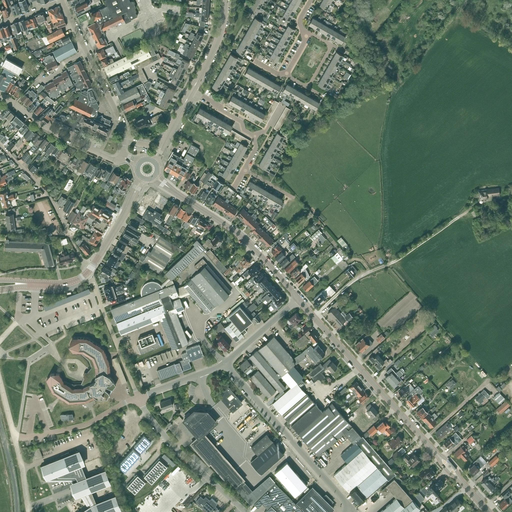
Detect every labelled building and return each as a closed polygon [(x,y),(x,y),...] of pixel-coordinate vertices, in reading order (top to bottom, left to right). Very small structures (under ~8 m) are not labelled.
[(7,0),(9,6),(11,6),(14,14),(21,11),(18,3),(14,5),(11,0),(7,0)] [(18,0),(22,10),(29,7),(26,1),(28,0),(27,0),(18,0)] [(90,0),(89,0),(75,7),(77,10),(76,10),(77,12),(78,12),(78,13),(86,9),(84,6),(85,6),(92,3),(90,0)] [(93,23),(88,26),(98,48),(107,44),(103,35),(105,34),(104,32),(103,30),(124,20),(126,23),(131,20),(130,20),(137,16),(134,9),(136,8),(132,1),(130,2),(129,0),(103,0),(105,5),(107,4),(108,6),(98,10),(99,11),(92,14),(94,20),(92,21),(93,23)] [(267,4),(263,2),(262,3),(257,0),(254,0),(252,4),(259,8),(260,7),(262,4),(265,6),(267,4)] [(288,6),(289,5),(285,3),(279,0),(278,0),(278,1),(282,3),(281,4),(288,7),(286,11),(285,11),(292,15),(295,10),(288,6)] [(291,1),(292,0),(291,0),(287,0),(291,2),(289,5),(288,6),(295,10),(298,5),(291,1)] [(330,4),(323,0),(322,0),(320,5),(322,7),(326,9),(326,10),(330,12),(331,10),(327,8),(329,4),(330,4)] [(259,8),(252,4),(249,10),(256,14),(258,10),(262,12),(264,10),(260,7),(259,8)] [(3,6),(0,6),(0,7),(1,10),(4,17),(9,15),(7,8),(4,9),(3,6)] [(48,11),(50,16),(52,21),(52,23),(56,22),(58,29),(66,26),(59,6),(48,11)] [(285,11),(286,11),(282,9),(281,11),(285,13),(282,17),(286,19),(289,21),(292,15),(285,11)] [(52,23),(52,21),(50,16),(45,17),(43,12),(35,15),(38,25),(40,25),(42,24),(42,23),(45,22),(50,34),(52,33),(53,32),(51,28),(54,27),(52,23)] [(30,19),(25,21),(28,29),(27,29),(29,32),(30,32),(29,28),(37,25),(34,17),(33,17),(31,18),(30,19)] [(318,21),(319,21),(321,18),(319,17),(317,20),(313,18),(308,25),(314,28),(318,21)] [(255,18),(252,23),(259,27),(259,26),(261,23),(267,26),(269,23),(267,21),(266,23),(262,21),(255,18)] [(24,20),(18,22),(21,30),(24,29),(26,34),(28,33),(24,20)] [(322,23),(319,21),(318,21),(314,28),(319,31),(323,24),(324,24),(326,21),(324,20),(322,23)] [(15,37),(16,37),(16,38),(18,37),(18,38),(19,38),(19,37),(22,36),(17,22),(12,24),(12,25),(10,25),(15,37)] [(263,29),(259,26),(259,27),(252,23),(249,29),(256,33),(256,32),(258,28),(262,31),(263,29)] [(329,27),(330,27),(332,24),(330,23),(328,26),(324,24),(323,24),(319,31),(325,34),(329,27)] [(285,31),(292,35),(295,29),(288,25),(286,30),(282,28),(282,27),(280,26),(278,28),(284,32),(285,31)] [(333,29),(330,27),(329,27),(325,34),(330,37),(334,30),(335,30),(337,27),(335,26),(333,29)] [(52,33),(50,34),(46,36),(42,38),(46,45),(49,43),(65,36),(61,28),(56,31),(53,32),(52,33)] [(253,38),(253,37),(255,34),(259,36),(260,34),(256,32),(256,33),(249,29),(246,34),(253,38)] [(340,33),(341,34),(343,30),(341,29),(339,32),(335,30),(334,30),(330,37),(335,41),(340,33)] [(340,33),(335,41),(339,43),(341,44),(341,43),(345,37),(346,37),(348,33),(346,32),(343,30),(341,34),(340,33)] [(289,40),(292,35),(285,31),(284,32),(283,35),(279,33),(276,31),(275,33),(278,35),(281,37),(282,36),(289,40)] [(191,32),(190,35),(201,41),(204,35),(198,32),(196,36),(194,35),(194,34),(191,32)] [(257,39),(253,37),(253,38),(246,34),(242,39),(249,43),(250,43),(252,39),(256,41),(257,39)] [(192,43),(198,46),(201,41),(190,35),(188,38),(192,40),(192,39),(194,39),(192,43)] [(68,36),(55,42),(57,45),(61,43),(61,41),(62,41),(64,44),(71,41),(68,36)] [(286,45),(289,40),(282,36),(281,37),(279,40),(276,38),(273,36),(272,38),(278,42),(279,42),(286,45)] [(246,49),(247,48),(249,45),(252,47),(254,45),(250,43),(249,43),(242,39),(239,45),(246,49)] [(71,42),(53,51),(58,61),(76,52),(71,42)] [(96,50),(100,59),(106,57),(107,56),(116,52),(113,45),(112,42),(110,43),(111,46),(104,49),(103,47),(96,50)] [(283,51),(286,45),(279,42),(278,42),(276,46),(273,44),(273,43),(270,42),(269,44),(275,48),(276,47),(283,51)] [(195,52),(198,46),(192,43),(190,47),(188,46),(189,45),(186,44),(184,46),(195,52)] [(104,67),(109,77),(134,65),(152,56),(151,56),(156,54),(151,44),(146,46),(104,67)] [(246,49),(239,45),(236,50),(243,54),(246,50),(249,52),(251,50),(247,48),(246,49)] [(195,52),(184,46),(183,49),(186,51),(187,50),(188,50),(186,55),(192,58),(195,52)] [(279,56),(283,51),(276,47),(275,48),(273,51),(270,49),(267,47),(266,49),(269,51),(272,53),(273,52),(279,56)] [(340,61),(340,62),(343,64),(344,63),(348,65),(349,63),(345,61),(344,62),(341,60),(343,56),(336,51),(333,57),(340,61)] [(273,52),(272,53),(270,56),(267,54),(265,56),(269,59),(270,58),(276,62),(279,56),(273,52)] [(178,58),(175,63),(176,63),(176,62),(180,64),(179,65),(187,68),(189,63),(182,59),(183,59),(179,57),(180,55),(177,53),(175,57),(178,58)] [(47,56),(54,69),(55,68),(58,66),(53,55),(51,56),(50,54),(47,56)] [(235,63),(237,59),(241,61),(242,59),(238,57),(238,58),(231,54),(228,59),(235,63)] [(54,69),(47,56),(44,57),(45,59),(43,60),(49,71),(52,69),(52,70),(54,69)] [(106,57),(100,59),(104,66),(114,61),(112,58),(108,60),(106,57)] [(337,67),(340,69),(341,68),(342,69),(343,68),(341,67),(338,65),(340,62),(340,61),(333,57),(330,62),(337,67)] [(2,65),(5,67),(18,75),(22,68),(6,58),(2,65)] [(239,65),(235,63),(228,59),(224,65),(231,69),(232,68),(234,65),(238,67),(239,65)] [(70,69),(71,71),(82,66),(80,61),(67,67),(69,70),(70,69)] [(142,69),(144,67),(141,62),(134,65),(137,71),(142,69)] [(184,74),(187,68),(179,65),(180,64),(176,62),(176,63),(175,63),(175,64),(179,66),(177,69),(177,70),(184,74)] [(335,71),(337,67),(330,62),(326,68),(334,72),(333,73),(337,75),(338,73),(335,71)] [(228,74),(229,73),(231,70),(235,72),(236,70),(232,68),(231,69),(224,65),(221,70),(228,74)] [(85,70),(82,66),(71,71),(72,73),(70,74),(72,77),(85,70)] [(0,88),(4,91),(5,89),(11,78),(13,75),(14,73),(5,67),(0,75),(0,88)] [(181,79),(184,74),(177,70),(177,69),(173,67),(170,73),(174,75),(174,76),(181,79)] [(251,78),(250,77),(254,70),(248,67),(244,74),(249,77),(247,80),(249,81),(251,78)] [(332,76),(333,73),(334,72),(326,68),(323,73),(331,77),(330,78),(334,80),(335,78),(332,76)] [(61,73),(67,84),(69,84),(70,85),(72,84),(69,77),(66,70),(64,71),(65,72),(61,73)] [(87,75),(85,70),(72,77),(73,79),(75,79),(75,80),(87,75)] [(225,80),(226,79),(228,75),(231,78),(233,76),(229,73),(228,74),(221,70),(218,76),(225,80)] [(255,80),(259,74),(254,70),(250,77),(251,78),(254,80),(252,83),(254,84),(256,81),(255,80)] [(174,75),(170,73),(169,73),(168,75),(173,78),(171,82),(178,85),(181,79),(174,76),(174,75)] [(328,81),(330,78),(331,77),(323,73),(320,78),(328,83),(327,83),(331,85),(332,83),(328,81)] [(117,74),(109,77),(112,83),(123,77),(123,76),(122,76),(120,77),(119,77),(117,74)] [(261,83),(265,77),(259,74),(255,80),(256,81),(259,83),(257,87),(259,88),(261,84),(261,83)] [(68,86),(67,84),(62,75),(59,76),(57,77),(64,90),(67,89),(66,87),(68,86)] [(89,79),(87,75),(75,80),(76,82),(75,83),(76,86),(89,79)] [(230,81),(226,79),(225,80),(218,76),(215,81),(222,85),(223,84),(225,81),(228,83),(230,81)] [(61,91),(64,90),(57,77),(56,77),(56,78),(53,79),(59,91),(60,90),(61,91)] [(266,87),(270,80),(265,77),(261,83),(261,84),(265,86),(263,89),(265,91),(267,87),(266,87)] [(16,81),(11,78),(5,89),(10,92),(15,84),(16,81)] [(16,85),(15,84),(10,92),(14,95),(21,83),(24,79),(23,78),(21,82),(19,81),(16,85)] [(328,83),(320,78),(317,84),(324,88),(324,89),(328,91),(329,89),(325,87),(327,83),(328,83)] [(19,86),(14,95),(18,97),(23,89),(21,88),(23,85),(23,86),(25,84),(23,83),(25,80),(24,79),(19,86)] [(91,84),(89,79),(76,86),(77,89),(79,88),(80,90),(91,84)] [(119,80),(112,84),(115,89),(126,84),(130,82),(128,79),(120,83),(119,80)] [(271,90),(275,83),(270,80),(266,87),(267,87),(270,89),(268,93),(270,94),(272,90),(271,90)] [(51,82),(49,83),(56,96),(58,95),(58,93),(60,92),(59,91),(54,81),(51,83),(51,82)] [(222,85),(215,81),(212,86),(219,90),(222,86),(225,88),(226,86),(223,84),(222,85)] [(56,96),(49,83),(48,84),(45,86),(50,97),(52,96),(53,98),(56,96)] [(146,87),(144,83),(143,83),(118,95),(122,104),(140,95),(147,92),(144,88),(146,87)] [(281,86),(275,83),(271,90),(272,90),(276,92),(273,96),(276,97),(278,93),(277,93),(281,86)] [(126,84),(115,89),(118,94),(124,91),(123,88),(127,86),(126,84)] [(288,94),(292,87),(287,84),(283,91),(287,93),(285,97),(287,98),(289,94),(288,94)] [(165,93),(172,97),(175,91),(168,88),(168,87),(165,85),(164,87),(167,89),(165,92),(165,93)] [(294,97),(298,90),(292,87),(288,94),(289,94),(292,96),(290,100),(292,101),(294,97)] [(55,119),(54,122),(55,123),(58,125),(59,124),(60,125),(60,127),(62,128),(63,127),(64,128),(66,129),(67,129),(67,130),(69,131),(71,130),(72,129),(73,130),(74,132),(77,133),(78,133),(80,130),(79,128),(79,127),(81,126),(82,124),(81,123),(80,122),(80,121),(86,124),(92,126),(92,127),(96,129),(96,128),(102,131),(101,132),(108,135),(111,129),(109,128),(111,125),(109,124),(111,121),(106,118),(105,119),(104,118),(102,115),(99,117),(97,117),(96,114),(98,110),(97,109),(98,106),(97,103),(96,102),(98,98),(95,91),(93,90),(94,89),(92,88),(88,89),(87,91),(85,90),(81,92),(81,93),(78,100),(73,98),(69,106),(69,107),(68,109),(70,113),(74,112),(76,112),(77,115),(78,117),(77,119),(73,120),(71,119),(69,115),(65,117),(62,115),(60,115),(59,117),(60,119),(60,120),(57,118),(55,119)] [(24,102),(34,92),(32,90),(30,91),(29,90),(20,99),(24,102)] [(165,93),(165,92),(162,90),(159,96),(163,98),(162,98),(169,102),(172,97),(165,93)] [(299,100),(303,93),(298,90),(294,97),(298,99),(296,103),(298,104),(300,101),(299,100)] [(238,99),(237,98),(234,96),(236,92),(234,91),(231,95),(232,96),(228,102),(234,105),(238,99)] [(36,94),(34,92),(24,102),(28,106),(37,96),(35,95),(36,94)] [(304,103),(308,96),(303,93),(299,100),(300,101),(303,102),(301,106),(303,107),(305,104),(304,103)] [(241,96),(240,95),(239,94),(238,97),(237,98),(238,99),(234,105),(239,108),(243,102),(242,101),(239,99),(241,96)] [(47,95),(45,98),(52,104),(54,101),(47,95)] [(141,98),(140,95),(123,104),(123,105),(124,108),(125,108),(126,110),(135,106),(133,102),(135,101),(141,98)] [(163,98),(159,96),(158,98),(156,102),(159,104),(159,105),(162,107),(163,106),(166,108),(169,102),(162,98),(163,98)] [(314,99),(308,96),(304,103),(305,104),(308,105),(306,109),(308,110),(310,107),(310,106),(314,99)] [(249,105),(248,104),(244,102),(246,99),(244,97),(242,101),(243,102),(239,108),(245,112),(249,105)] [(36,98),(26,108),(31,112),(33,110),(34,110),(39,104),(40,103),(37,101),(38,100),(36,98)] [(319,102),(314,99),(310,106),(310,107),(314,109),(312,112),(314,113),(316,109),(315,109),(319,102)] [(250,101),(248,104),(249,105),(245,112),(250,115),(254,108),(253,107),(250,105),(252,102),(250,101)] [(255,104),(253,107),(254,108),(250,115),(255,118),(259,111),(259,110),(255,108),(257,105),(258,105),(259,103),(257,102),(256,104),(255,104)] [(39,104),(34,110),(34,111),(35,113),(36,112),(38,114),(41,111),(44,108),(42,106),(39,104)] [(49,106),(37,116),(42,120),(48,112),(49,113),(52,110),(52,109),(49,106)] [(5,116),(10,111),(6,107),(2,111),(1,110),(0,111),(0,110),(0,114),(3,118),(5,116)] [(259,111),(255,118),(261,121),(265,114),(261,111),(263,108),(261,107),(259,110),(259,111)] [(202,118),(205,111),(200,108),(196,114),(193,118),(195,119),(197,115),(201,117),(202,118)] [(42,120),(46,124),(51,119),(48,116),(50,114),(51,115),(53,112),(52,110),(49,113),(48,112),(42,120)] [(6,126),(15,115),(10,111),(5,116),(7,119),(4,122),(5,122),(3,124),(6,126)] [(207,121),(211,114),(205,111),(202,118),(201,117),(199,121),(201,122),(203,118),(206,120),(207,121)] [(212,124),(216,117),(211,114),(207,121),(206,120),(204,124),(206,125),(208,121),(211,123),(212,124)] [(10,130),(20,119),(15,115),(10,122),(12,124),(9,127),(8,128),(10,130)] [(136,124),(135,125),(137,127),(138,128),(143,125),(144,126),(157,120),(158,122),(160,121),(157,115),(155,116),(155,117),(150,119),(147,115),(138,120),(139,121),(135,123),(136,124)] [(218,127),(222,120),(216,117),(212,124),(211,123),(209,127),(210,127),(209,128),(208,131),(210,132),(212,128),(211,128),(213,125),(217,126),(218,127)] [(20,119),(10,130),(11,130),(12,129),(13,130),(16,127),(18,129),(24,123),(20,119)] [(223,130),(227,123),(222,120),(218,127),(217,126),(215,130),(217,131),(219,128),(222,129),(223,130)] [(21,137),(26,132),(25,131),(29,127),(25,123),(14,135),(16,137),(18,135),(21,137)] [(223,130),(222,129),(220,133),(222,134),(224,131),(229,133),(233,126),(227,123),(223,130)] [(31,140),(37,133),(30,128),(26,132),(21,137),(21,138),(20,138),(15,145),(18,147),(23,142),(22,141),(25,137),(28,139),(30,138),(31,140)] [(281,142),(281,143),(284,145),(285,143),(282,141),(284,136),(277,132),(274,138),(281,142)] [(32,147),(30,150),(33,152),(35,149),(37,147),(34,145),(36,144),(37,145),(43,138),(40,136),(37,133),(31,140),(29,143),(32,145),(31,146),(32,147)] [(37,147),(35,149),(33,152),(34,153),(38,149),(41,150),(48,141),(44,138),(37,147)] [(278,147),(278,148),(281,150),(282,148),(279,146),(281,143),(281,142),(274,138),(271,143),(278,147)] [(237,148),(244,152),(247,146),(241,142),(240,143),(237,141),(235,145),(235,144),(233,147),(237,149),(237,148)] [(12,142),(6,148),(9,151),(15,144),(12,142)] [(43,158),(44,159),(45,159),(55,146),(51,142),(45,150),(47,152),(43,158)] [(166,164),(164,168),(182,178),(199,149),(190,143),(189,145),(191,146),(183,158),(173,152),(166,164)] [(276,151),(278,148),(278,147),(271,143),(268,149),(275,153),(274,153),(278,155),(279,153),(276,151)] [(51,159),(52,160),(55,156),(57,157),(61,150),(60,150),(61,149),(56,146),(51,153),(53,154),(51,157),(52,157),(51,159)] [(241,157),(244,152),(237,148),(237,149),(235,152),(232,150),(230,152),(234,154),(234,153),(241,157)] [(62,149),(61,150),(57,157),(55,156),(52,160),(50,163),(55,166),(58,162),(56,161),(58,158),(62,160),(60,163),(65,166),(71,154),(62,149)] [(272,158),(271,159),(275,161),(275,160),(281,164),(282,162),(276,158),(276,159),(272,157),(274,153),(275,153),(268,149),(265,154),(272,158)] [(28,152),(22,159),(25,161),(29,157),(31,154),(28,152)] [(238,162),(241,157),(234,153),(234,154),(232,157),(228,155),(227,157),(231,159),(238,162)] [(269,162),(271,159),(272,158),(265,154),(262,159),(269,163),(268,164),(272,166),(273,164),(269,162)] [(70,160),(67,166),(70,168),(71,168),(75,170),(81,159),(80,158),(79,157),(78,157),(75,155),(72,161),(70,160)] [(80,170),(83,172),(85,168),(89,163),(88,162),(88,161),(87,161),(83,159),(76,169),(79,171),(80,170)] [(235,168),(238,162),(231,159),(229,163),(222,159),(221,161),(228,165),(228,164),(235,168)] [(269,163),(262,159),(258,165),(265,169),(269,172),(270,170),(266,168),(268,164),(269,163)] [(85,168),(83,172),(91,176),(93,173),(94,171),(97,166),(90,162),(90,163),(86,169),(85,168)] [(34,173),(38,168),(33,164),(28,169),(34,173)] [(232,173),(235,168),(228,164),(228,165),(226,168),(222,166),(220,164),(218,167),(225,170),(225,169),(232,173)] [(94,171),(93,173),(91,176),(93,178),(95,175),(100,178),(104,169),(101,167),(101,168),(99,167),(99,168),(97,167),(95,172),(94,171)] [(106,169),(101,176),(104,177),(102,180),(105,181),(111,172),(106,169)] [(225,169),(225,170),(223,174),(219,171),(218,173),(222,176),(222,175),(229,179),(232,173),(225,169)] [(0,174),(0,179),(10,175),(11,175),(12,175),(16,173),(14,170),(9,172),(5,173),(6,174),(3,175),(3,177),(1,178),(0,174)] [(206,183),(206,184),(212,174),(208,171),(202,181),(206,183)] [(113,172),(106,183),(105,186),(107,188),(109,184),(108,184),(110,181),(115,184),(120,176),(119,175),(119,174),(117,173),(116,174),(113,172)] [(194,182),(189,190),(194,193),(202,181),(207,174),(204,172),(200,179),(200,180),(197,184),(194,182)] [(10,175),(0,179),(0,186),(4,184),(7,183),(6,180),(12,178),(11,175),(10,175)] [(184,186),(189,190),(194,182),(193,182),(196,179),(194,178),(194,176),(192,175),(189,180),(188,180),(186,184),(185,183),(184,185),(184,186)] [(120,177),(117,182),(113,189),(118,192),(119,189),(123,192),(131,180),(130,180),(130,179),(129,178),(128,178),(127,178),(124,176),(122,178),(120,177)] [(213,186),(219,191),(224,184),(217,180),(213,186)] [(247,188),(250,190),(251,191),(255,183),(250,180),(246,187),(245,187),(243,190),(242,190),(241,193),(243,194),(245,191),(245,192),(247,188)] [(257,194),(261,186),(255,183),(251,191),(250,190),(248,194),(249,194),(247,196),(249,197),(250,195),(252,191),(256,193),(257,194)] [(207,189),(208,188),(204,186),(204,185),(202,188),(203,189),(198,196),(204,200),(210,191),(207,189)] [(262,197),(266,189),(261,186),(257,194),(256,193),(254,197),(256,198),(258,194),(261,196),(262,197)] [(267,200),(272,192),(266,189),(262,197),(261,196),(259,200),(261,201),(263,197),(267,199),(267,200)] [(479,200),(488,199),(487,195),(492,195),(492,190),(478,191),(479,200)] [(0,195),(1,200),(16,195),(17,195),(16,193),(10,195),(10,196),(8,196),(6,191),(0,192),(0,195)] [(212,191),(205,201),(210,204),(216,196),(213,194),(214,193),(212,191)] [(277,196),(272,192),(267,200),(267,199),(265,203),(266,204),(268,201),(272,203),(273,203),(277,196)] [(16,195),(1,200),(3,207),(10,205),(9,199),(11,198),(11,200),(15,199),(15,198),(17,198),(16,195)] [(60,198),(57,203),(62,206),(65,201),(62,199),(64,197),(62,196),(60,198)] [(218,208),(223,199),(218,196),(213,204),(218,208)] [(282,199),(277,196),(273,203),(272,203),(270,206),(272,207),(274,204),(278,206),(280,208),(283,203),(281,201),(282,199)] [(69,199),(63,209),(68,212),(75,202),(69,199)] [(222,211),(228,203),(223,199),(218,208),(222,211)] [(114,210),(116,205),(110,201),(107,206),(114,210)] [(167,222),(169,223),(175,214),(174,213),(179,206),(174,203),(167,213),(171,215),(167,221),(167,222)] [(232,206),(228,203),(222,211),(227,214),(232,206)] [(94,227),(96,228),(103,232),(107,225),(108,223),(110,223),(112,218),(110,217),(112,215),(108,213),(108,212),(108,211),(108,210),(107,210),(106,209),(105,209),(105,210),(104,210),(104,211),(101,209),(100,210),(93,206),(91,210),(89,209),(89,210),(83,206),(83,205),(70,227),(71,227),(72,229),(73,230),(74,230),(75,231),(76,230),(77,230),(78,228),(78,229),(79,227),(82,228),(84,229),(86,227),(84,225),(86,221),(92,225),(94,227)] [(237,209),(232,206),(227,214),(232,217),(237,209)] [(178,215),(181,217),(186,210),(180,207),(176,214),(175,214),(169,223),(173,218),(175,220),(178,215)] [(236,215),(241,219),(247,212),(243,208),(236,215)] [(168,230),(166,228),(164,227),(163,227),(159,224),(161,221),(159,219),(159,218),(158,217),(160,214),(155,210),(153,213),(147,209),(143,216),(158,225),(157,226),(162,229),(162,230),(166,233),(168,230)] [(185,226),(187,222),(187,221),(191,214),(186,210),(181,217),(181,218),(186,220),(183,225),(185,226)] [(71,214),(67,220),(72,223),(77,214),(74,212),(72,214),(71,214)] [(251,215),(247,212),(241,219),(244,222),(251,215)] [(133,218),(133,219),(137,221),(137,222),(143,226),(144,225),(142,224),(144,220),(135,215),(133,218)] [(188,222),(187,222),(185,226),(184,227),(186,229),(190,223),(194,226),(194,225),(198,218),(195,216),(193,215),(188,222)] [(255,219),(251,215),(244,222),(248,226),(255,219)] [(21,221),(20,219),(7,221),(8,228),(10,227),(10,231),(15,230),(16,233),(22,232),(24,232),(24,228),(22,229),(22,228),(15,230),(14,221),(17,221),(21,221)] [(137,221),(133,219),(132,220),(131,220),(131,221),(130,221),(129,223),(129,224),(128,225),(139,232),(140,229),(141,230),(143,226),(137,222),(137,221)] [(194,225),(194,226),(189,234),(192,235),(195,229),(200,233),(202,231),(203,231),(208,224),(199,219),(196,225),(197,225),(196,226),(194,225)] [(252,230),(258,224),(259,223),(255,219),(248,226),(252,230)] [(262,228),(258,224),(252,230),(251,231),(255,235),(262,228)] [(96,229),(96,228),(94,227),(92,229),(95,231),(92,235),(99,239),(99,238),(100,238),(101,236),(102,233),(96,229)] [(139,238),(140,237),(127,228),(126,229),(125,229),(123,233),(123,234),(130,239),(133,240),(133,241),(136,243),(134,241),(136,238),(137,239),(138,238),(139,238)] [(266,232),(262,228),(255,235),(260,240),(263,235),(266,232)] [(313,241),(318,237),(322,233),(318,229),(310,237),(313,241)] [(149,250),(142,261),(142,262),(160,274),(170,258),(176,247),(157,235),(157,234),(153,231),(152,233),(156,236),(154,240),(156,241),(150,251),(149,250)] [(274,249),(271,251),(272,252),(272,253),(273,254),(274,254),(275,255),(282,249),(281,247),(282,247),(281,247),(282,246),(284,247),(288,243),(289,242),(286,238),(288,236),(287,235),(289,233),(287,231),(286,233),(271,245),(274,249)] [(263,243),(270,236),(266,232),(263,235),(260,240),(263,243)] [(99,239),(92,235),(90,239),(85,236),(83,235),(81,237),(84,239),(88,242),(89,241),(92,242),(91,244),(94,246),(95,244),(95,245),(97,242),(98,243),(99,240),(98,240),(99,239)] [(133,240),(130,239),(130,240),(122,235),(121,238),(120,237),(119,240),(119,241),(125,244),(127,241),(128,242),(129,241),(132,243),(133,241),(133,240)] [(204,243),(207,246),(210,248),(214,243),(216,245),(218,246),(220,244),(218,243),(221,239),(217,235),(213,238),(210,240),(209,239),(208,240),(207,240),(204,243)] [(270,236),(263,243),(267,246),(273,239),(270,236)] [(347,245),(341,237),(337,240),(343,248),(347,245)] [(5,240),(5,249),(41,250),(45,265),(47,265),(47,266),(54,264),(48,242),(9,240),(9,238),(6,238),(6,240),(5,240)] [(81,239),(79,241),(77,242),(86,254),(87,253),(87,254),(89,252),(89,251),(91,250),(83,240),(82,240),(81,239)] [(194,246),(165,274),(169,278),(171,280),(178,274),(181,271),(200,252),(201,252),(203,250),(205,249),(204,248),(205,248),(207,246),(204,243),(201,245),(196,240),(192,244),(194,246)] [(116,244),(115,246),(116,246),(115,247),(126,253),(130,247),(125,245),(125,246),(118,242),(117,244),(116,244)] [(340,247),(336,250),(338,252),(337,252),(344,259),(348,256),(341,248),(341,249),(340,247)] [(112,253),(111,253),(122,260),(124,256),(125,255),(114,248),(113,250),(112,250),(111,252),(112,253)] [(205,249),(203,250),(215,264),(223,272),(227,269),(219,260),(210,249),(208,251),(205,248),(204,248),(205,249)] [(281,250),(274,256),(279,261),(288,254),(286,251),(283,253),(281,250)] [(63,253),(66,263),(72,261),(72,259),(75,258),(74,253),(66,255),(65,252),(63,253)] [(283,266),(295,256),(292,253),(287,258),(286,257),(280,262),(283,266)] [(334,255),(331,257),(336,264),(340,261),(334,255)] [(108,259),(107,261),(107,262),(113,266),(115,262),(116,263),(119,258),(115,256),(113,258),(110,256),(109,259),(108,259)] [(236,271),(247,259),(244,256),(241,258),(240,257),(238,260),(235,264),(237,265),(234,269),(232,271),(234,273),(236,271)] [(284,267),(288,272),(298,263),(294,258),(284,267)] [(192,280),(184,286),(190,294),(195,299),(206,312),(214,306),(215,306),(219,302),(221,304),(223,303),(221,301),(229,294),(228,294),(230,291),(203,259),(194,266),(199,272),(195,274),(196,275),(191,279),(192,280)] [(247,259),(236,271),(238,273),(244,266),(247,268),(249,265),(248,264),(250,262),(247,259)] [(248,269),(243,274),(246,277),(250,274),(252,276),(259,271),(254,265),(249,270),(248,269)] [(296,266),(290,272),(290,273),(290,274),(291,275),(292,275),(294,277),(300,271),(300,272),(304,269),(307,267),(305,265),(299,270),(296,266)] [(230,266),(224,273),(226,275),(232,268),(230,266)] [(101,272),(107,276),(108,274),(112,277),(113,275),(115,273),(115,272),(116,270),(111,267),(109,270),(108,269),(109,268),(106,267),(105,268),(104,267),(101,272)] [(356,273),(350,267),(345,271),(351,277),(356,273)] [(132,270),(128,276),(133,279),(136,273),(132,270)] [(107,276),(101,272),(99,275),(102,281),(103,281),(106,280),(109,279),(110,279),(112,277),(108,274),(107,276)] [(249,284),(250,283),(254,279),(257,282),(264,276),(260,272),(252,278),(247,281),(249,284)] [(303,275),(301,272),(294,278),(295,279),(297,280),(299,282),(305,277),(306,278),(309,275),(307,272),(303,275)] [(302,286),(306,291),(318,280),(314,276),(302,286)] [(257,291),(268,281),(264,277),(254,285),(256,288),(255,288),(257,291)] [(142,296),(111,309),(121,334),(160,319),(172,349),(188,342),(176,312),(184,309),(180,298),(190,294),(184,286),(176,289),(174,284),(163,288),(162,288),(171,280),(169,278),(161,286),(161,285),(159,283),(156,282),(154,281),(151,281),(148,282),(146,283),(144,285),(142,288),(141,290),(141,293),(142,296)] [(271,285),(268,281),(257,291),(258,292),(261,290),(260,289),(261,288),(263,289),(263,288),(265,291),(271,285)] [(235,286),(245,299),(247,297),(237,284),(235,286)] [(104,288),(106,294),(123,288),(122,285),(117,286),(117,287),(113,288),(112,285),(108,286),(105,287),(105,288),(104,288)] [(329,293),(331,296),(335,292),(329,285),(325,289),(329,293)] [(265,300),(276,290),(272,286),(266,291),(268,294),(267,294),(268,296),(267,297),(266,295),(263,298),(261,299),(263,302),(265,300)] [(123,288),(106,294),(108,300),(109,299),(109,300),(113,299),(112,298),(116,297),(115,294),(118,292),(119,293),(124,291),(123,288)] [(329,293),(325,289),(314,299),(318,304),(324,299),(323,298),(329,293)] [(280,295),(276,290),(265,300),(267,302),(269,299),(268,298),(270,297),(271,298),(274,300),(278,296),(280,295)] [(274,300),(269,304),(274,309),(275,308),(277,309),(280,307),(279,306),(285,301),(280,296),(279,297),(278,296),(274,300)] [(244,301),(242,299),(230,309),(232,311),(244,301)] [(245,302),(244,301),(239,306),(242,310),(247,306),(247,305),(250,303),(247,301),(245,302)] [(331,315),(334,319),(340,314),(337,311),(335,309),(337,307),(336,306),(338,304),(336,302),(331,306),(333,308),(327,313),(330,316),(331,315)] [(237,328),(243,335),(246,331),(243,328),(252,321),(242,310),(239,306),(227,316),(231,321),(237,328)] [(296,313),(289,319),(292,323),(289,326),(291,328),(294,325),(301,318),(298,316),(298,315),(297,314),(296,314),(296,313)] [(340,314),(334,319),(337,323),(336,323),(338,326),(346,319),(348,322),(353,317),(349,313),(343,318),(341,316),(342,316),(340,314)] [(256,314),(253,317),(252,318),(257,323),(261,319),(257,314),(256,314)] [(224,327),(230,334),(237,328),(231,321),(224,327)] [(308,323),(302,328),(306,332),(311,327),(308,323)] [(435,324),(428,330),(430,333),(432,336),(438,330),(436,328),(437,327),(435,324)] [(243,335),(237,328),(230,334),(236,341),(243,335)] [(299,348),(309,340),(308,339),(309,337),(312,340),(311,341),(313,343),(318,338),(313,332),(311,334),(308,331),(294,342),(299,348)] [(137,345),(136,345),(140,354),(160,346),(157,337),(154,338),(152,333),(138,339),(140,344),(137,345)] [(220,335),(217,338),(219,340),(217,342),(224,350),(230,345),(222,337),(220,335)] [(365,335),(355,344),(361,351),(368,345),(369,346),(372,343),(365,335)] [(249,357),(255,364),(253,365),(258,370),(249,377),(267,398),(277,389),(279,392),(285,387),(277,379),(278,378),(278,377),(280,376),(285,372),(293,365),(294,364),(294,363),(293,359),(292,357),(273,336),(249,357)] [(63,381),(59,374),(51,374),(46,380),(52,392),(69,402),(86,401),(96,396),(107,398),(109,394),(108,391),(110,388),(113,388),(116,384),(109,375),(109,364),(110,364),(103,348),(87,338),(73,337),(70,345),(73,352),(81,352),(81,353),(89,360),(92,367),(88,372),(85,372),(83,376),(84,378),(81,384),(73,385),(64,381),(63,381)] [(175,363),(157,370),(160,379),(178,372),(179,371),(179,372),(181,372),(181,371),(182,370),(182,371),(191,367),(189,361),(204,356),(199,344),(186,349),(187,352),(181,354),(183,360),(179,361),(179,362),(175,364),(175,363)] [(302,352),(293,359),(294,363),(294,364),(295,364),(305,358),(304,355),(308,352),(316,361),(325,353),(325,352),(323,350),(322,350),(318,345),(313,349),(310,345),(306,349),(302,352)] [(374,360),(375,362),(380,358),(377,354),(379,352),(378,351),(380,348),(378,346),(372,352),(376,356),(373,358),(372,356),(368,359),(371,362),(374,360)] [(122,384),(127,382),(117,356),(112,359),(122,384)] [(253,365),(255,364),(249,357),(247,359),(246,359),(239,365),(245,372),(253,365)] [(383,361),(380,358),(375,362),(377,364),(374,366),(378,369),(381,366),(380,365),(382,363),(385,366),(387,365),(389,363),(392,361),(390,359),(387,361),(386,359),(383,361)] [(322,366),(325,370),(328,367),(332,372),(337,367),(332,361),(332,362),(329,359),(322,366)] [(322,372),(325,370),(322,366),(320,363),(308,373),(315,382),(318,379),(320,377),(322,379),(325,377),(322,372)] [(293,365),(281,376),(290,387),(303,377),(293,365)] [(385,378),(389,382),(403,370),(401,368),(396,373),(393,370),(392,368),(391,367),(386,371),(389,374),(385,378)] [(404,372),(403,370),(389,382),(393,387),(397,383),(399,386),(404,382),(401,379),(399,381),(397,379),(404,372)] [(306,394),(299,386),(304,383),(301,379),(272,404),(282,415),(306,394)] [(447,384),(446,385),(449,389),(456,383),(452,379),(450,381),(447,383),(447,384)] [(408,392),(409,393),(414,389),(409,383),(410,382),(408,380),(405,383),(406,385),(405,386),(398,391),(403,397),(408,392)] [(350,395),(360,386),(359,385),(359,384),(358,383),(357,383),(356,382),(350,387),(348,389),(351,392),(349,394),(350,395)] [(360,397),(364,394),(362,393),(364,391),(363,390),(364,390),(362,388),(360,386),(350,395),(346,399),(348,401),(353,397),(352,396),(354,395),(353,394),(355,393),(358,396),(359,396),(360,397)] [(418,386),(414,389),(409,393),(411,396),(406,400),(412,407),(421,399),(417,395),(420,392),(422,390),(418,386)] [(223,392),(222,399),(232,411),(242,403),(228,387),(223,392)] [(345,387),(339,392),(341,395),(348,389),(345,387)] [(478,395),(475,398),(480,404),(484,400),(482,399),(485,396),(487,398),(490,396),(484,389),(480,393),(479,393),(478,394),(478,395)] [(499,392),(493,397),(499,404),(505,399),(499,392)] [(364,394),(360,397),(358,399),(360,401),(357,404),(359,406),(369,397),(366,393),(364,394)] [(307,394),(306,394),(282,415),(291,425),(315,404),(307,394)] [(170,399),(160,402),(162,409),(173,405),(170,399)] [(506,400),(496,409),(500,414),(510,405),(506,400)] [(423,406),(418,411),(416,412),(421,417),(429,410),(426,406),(424,403),(422,405),(423,406)] [(322,412),(315,404),(291,425),(298,433),(305,426),(313,420),(322,412)] [(351,426),(345,419),(335,407),(332,404),(322,412),(313,420),(320,428),(328,422),(340,436),(344,433),(351,426)] [(367,412),(365,413),(368,416),(369,415),(372,417),(373,416),(375,418),(379,414),(377,413),(377,412),(370,404),(366,408),(367,410),(366,411),(367,412)] [(199,437),(203,433),(216,422),(207,412),(194,411),(184,420),(199,437)] [(426,423),(436,414),(434,413),(432,415),(433,415),(431,417),(428,413),(422,418),(426,423)] [(437,416),(436,414),(426,423),(430,427),(436,422),(433,418),(434,417),(435,418),(437,416)] [(333,443),(320,428),(313,420),(305,426),(325,449),(333,443)] [(383,421),(377,427),(382,432),(384,431),(388,435),(392,432),(387,427),(389,425),(386,421),(384,423),(383,421)] [(320,428),(333,443),(340,436),(328,422),(320,428)] [(447,422),(435,433),(440,437),(451,427),(447,422)] [(362,435),(362,436),(365,438),(371,434),(372,435),(378,430),(374,425),(367,432),(364,434),(362,435)] [(317,456),(325,449),(305,426),(298,433),(317,456)] [(361,437),(352,426),(351,426),(344,433),(354,444),(361,437)] [(462,439),(455,432),(444,442),(448,447),(451,445),(453,447),(462,439)] [(236,470),(203,433),(199,437),(191,443),(209,464),(210,463),(225,480),(236,470)] [(266,434),(251,447),(258,455),(273,442),(266,434)] [(145,435),(135,446),(142,453),(152,442),(145,435)] [(362,450),(334,475),(359,504),(364,499),(365,497),(366,496),(367,497),(375,489),(378,486),(381,484),(384,481),(387,479),(388,480),(395,473),(379,455),(377,452),(369,443),(365,438),(362,436),(361,437),(355,442),(362,449),(362,450)] [(403,440),(399,436),(395,439),(394,437),(388,442),(393,449),(397,446),(398,447),(400,445),(399,444),(403,440)] [(466,440),(470,444),(475,440),(471,436),(466,440)] [(258,455),(269,467),(284,454),(273,442),(258,455)] [(350,446),(340,455),(347,463),(357,454),(362,449),(355,442),(354,444),(350,446)] [(461,447),(454,453),(459,458),(460,456),(464,460),(469,456),(465,452),(465,451),(467,449),(464,446),(462,448),(461,447)] [(39,448),(29,452),(32,461),(43,457),(39,448)] [(133,449),(119,465),(125,472),(140,455),(133,449)] [(398,450),(392,455),(396,459),(401,455),(398,450)] [(86,478),(81,465),(84,464),(82,458),(80,458),(78,452),(42,466),(46,476),(46,480),(71,480),(76,486),(74,487),(75,490),(76,492),(76,491),(78,490),(89,507),(81,511),(111,511),(120,509),(118,503),(116,503),(114,496),(96,503),(91,490),(110,483),(107,477),(106,478),(104,471),(86,478)] [(406,453),(402,457),(408,464),(410,462),(412,465),(409,467),(411,470),(415,467),(417,464),(416,462),(419,459),(414,454),(410,458),(406,453)] [(163,455),(162,456),(173,466),(175,465),(163,455)] [(474,464),(469,468),(471,471),(470,471),(473,474),(473,473),(473,474),(474,473),(474,474),(475,473),(475,472),(479,469),(484,464),(478,457),(473,462),(474,464)] [(167,466),(159,459),(144,476),(152,483),(167,466)] [(286,462),(274,472),(295,496),(307,485),(286,462)] [(427,467),(419,474),(423,478),(426,475),(429,478),(434,474),(432,471),(433,470),(431,467),(429,469),(427,467)] [(399,469),(396,472),(400,477),(404,474),(399,469)] [(145,482),(137,475),(127,486),(135,493),(145,482)] [(494,479),(485,487),(489,492),(495,488),(491,484),(492,483),(493,484),(500,478),(498,476),(497,477),(494,479)] [(274,482),(269,477),(252,492),(242,481),(242,480),(236,486),(251,504),(274,482)] [(481,482),(485,487),(494,479),(492,477),(490,479),(491,480),(489,482),(486,478),(481,482)] [(390,490),(396,497),(379,511),(415,511),(420,508),(394,478),(386,485),(386,486),(380,491),(380,490),(380,491),(384,495),(390,490)] [(427,484),(421,489),(426,495),(431,490),(435,495),(440,491),(438,489),(440,486),(441,487),(442,487),(443,487),(443,486),(444,486),(444,485),(443,484),(444,484),(440,479),(434,484),(433,483),(429,487),(427,484)] [(303,511),(274,483),(254,503),(257,507),(261,504),(267,509),(264,511),(303,511)] [(329,511),(334,508),(330,504),(333,501),(326,494),(323,497),(319,494),(312,487),(297,502),(303,509),(306,511),(329,511)] [(504,498),(499,503),(503,508),(511,500),(508,496),(511,494),(509,491),(508,491),(502,496),(504,498)] [(419,492),(415,495),(420,502),(425,498),(419,492)] [(201,497),(196,502),(207,511),(214,511),(217,509),(215,506),(217,503),(212,498),(210,500),(206,496),(203,499),(201,497)] [(460,509),(458,507),(462,504),(462,503),(460,500),(459,501),(457,499),(447,508),(446,507),(442,510),(443,511),(452,511),(455,510),(457,511),(460,509)]
